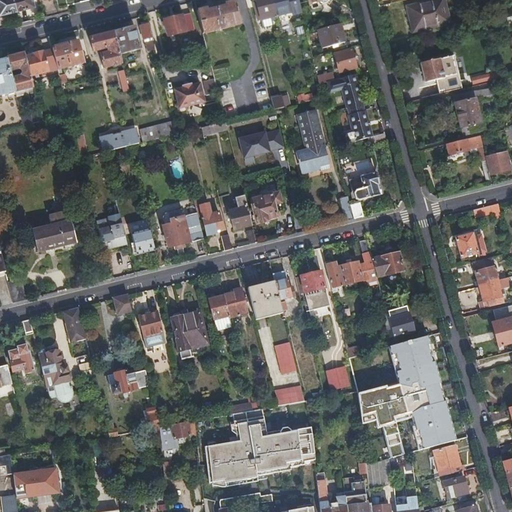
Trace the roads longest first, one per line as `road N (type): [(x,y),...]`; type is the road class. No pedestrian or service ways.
road 1 (residential): [(420,213),(0,316)]
road 2 (residential): [(420,213),(503,511)]
road 3 (residential): [(363,0),(420,213)]
road 4 (residential): [(161,0),(0,40)]
